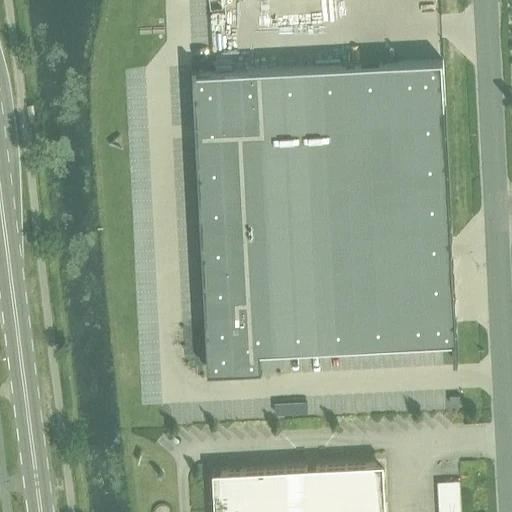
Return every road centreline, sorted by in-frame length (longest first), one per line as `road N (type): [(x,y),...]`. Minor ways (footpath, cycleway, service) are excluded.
road 1 (unclassified): [(511,476),(487,0)]
road 2 (secondary): [(42,511),(0,183)]
road 3 (unknown): [(272,447),(190,462),(188,511)]
